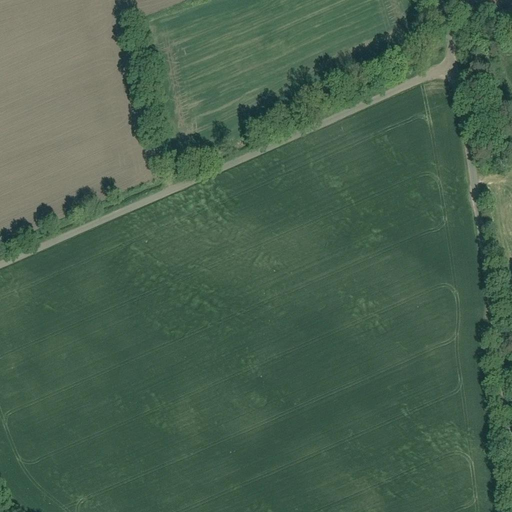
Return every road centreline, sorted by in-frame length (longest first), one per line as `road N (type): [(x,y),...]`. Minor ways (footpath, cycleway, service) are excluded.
road 1 (unclassified): [(453,54),(0,262)]
road 2 (unclassified): [(511,442),(453,54)]
